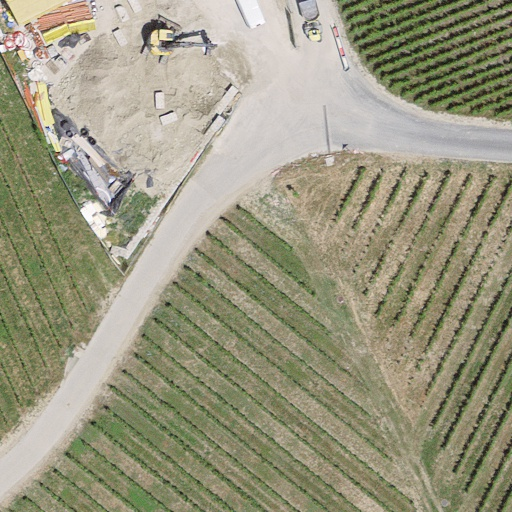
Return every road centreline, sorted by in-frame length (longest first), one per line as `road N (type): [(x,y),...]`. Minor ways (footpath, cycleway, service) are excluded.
road 1 (track): [(316,0),(347,109),(221,155),(31,444),(0,470)]
road 2 (track): [(511,147),(458,146),(347,109)]
